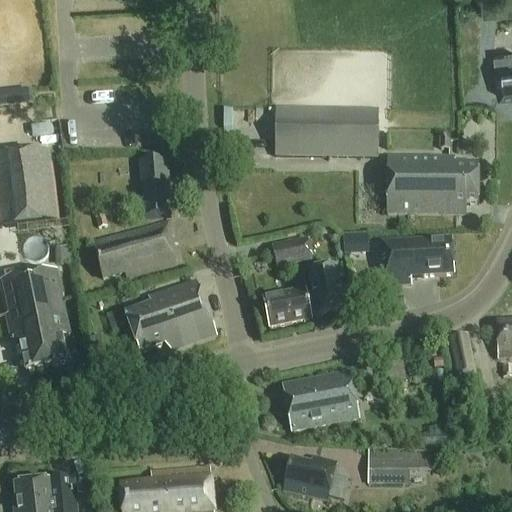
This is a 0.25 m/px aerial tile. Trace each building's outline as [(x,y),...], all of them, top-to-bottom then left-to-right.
[(511,56),(493,58),(494,69),(497,100),(511,97),(511,56)] [(275,111),(275,160),(378,161),(378,131),(378,114),(378,112),(275,111)] [(451,140),(439,140),(439,152),(451,152),(451,140)] [(50,151),(0,157),(0,228),(59,222),(50,151)] [(454,160),(387,159),(386,217),(466,218),(466,207),(478,207),(478,166),(454,166),(454,160)] [(143,222),(170,220),(167,163),(139,165),(143,222)] [(172,239),(167,226),(93,246),(102,282),(125,276),(126,280),(180,266),(177,252),(172,239)] [(353,236),(355,254),(380,253),(378,234),(353,236)] [(277,271),(313,263),(312,258),(305,260),(302,248),(309,246),(308,241),(272,249),(277,271)] [(384,288),(395,288),(411,287),(411,280),(453,277),(451,243),(381,248),(384,288)] [(71,249),(54,251),(56,267),(72,266),(71,249)] [(344,279),(341,267),(308,274),(317,317),(345,312),(338,280),(344,279)] [(61,340),(70,338),(56,272),(0,283),(0,292),(8,328),(0,329),(0,342),(0,344),(13,341),(16,353),(21,352),(26,374),(67,366),(61,340)] [(217,338),(197,284),(148,301),(150,308),(125,317),(139,356),(163,348),(170,353),(171,354),(217,338)] [(263,300),(270,332),(311,323),(305,291),(263,300)] [(511,323),(496,324),(497,362),(511,361),(511,323)] [(474,379),(465,338),(449,341),(458,383),(474,379)] [(441,358),(432,359),(433,371),(442,369),(441,358)] [(380,368),(383,389),(405,385),(402,364),(380,368)] [(511,368),(502,369),(503,381),(511,380),(511,368)] [(360,423),(350,376),(283,390),(292,436),(360,423)] [(436,457),(369,457),(369,487),(408,487),(408,477),(436,477),(436,457)] [(319,468),(290,462),(284,494),(329,503),(337,466),(320,463),(319,468)] [(213,511),(210,469),(150,475),(151,487),(119,490),(121,511),(213,511)] [(76,511),(74,482),(14,488),(15,501),(13,503),(13,511),(76,511)]
